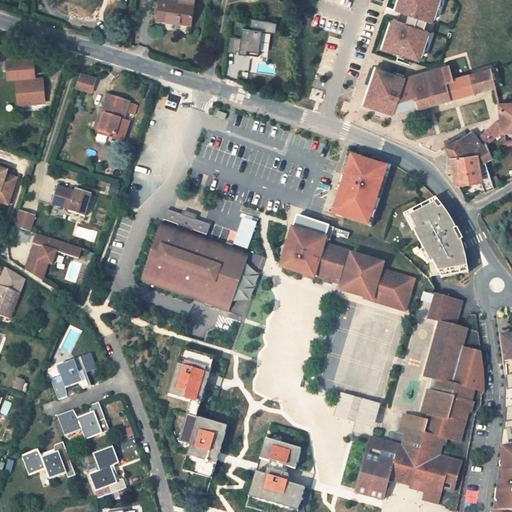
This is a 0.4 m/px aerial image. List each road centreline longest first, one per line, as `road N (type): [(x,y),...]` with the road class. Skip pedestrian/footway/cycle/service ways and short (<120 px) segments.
road 1 (tertiary): [(462,216),(429,173),(397,153),(0,20)]
road 2 (residential): [(91,311),(125,360),(169,511)]
road 3 (residential): [(485,511),(499,411),(490,319),(497,301)]
